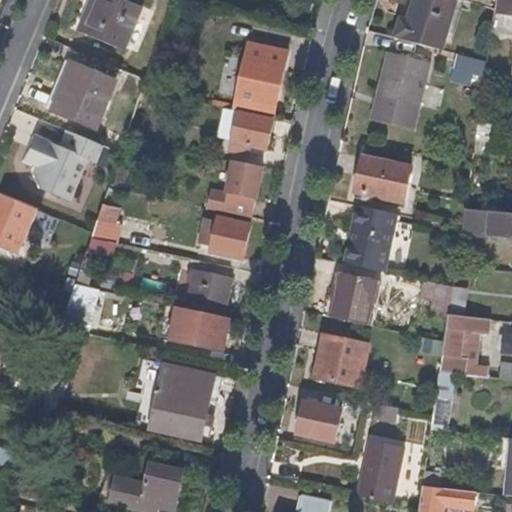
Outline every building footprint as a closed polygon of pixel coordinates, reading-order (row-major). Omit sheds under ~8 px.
[(120,52),(137,9),(115,0),(87,0),(73,32),(120,52)] [(449,33),(456,0),(415,0),(414,6),(409,21),(401,19),(396,38),(444,51),(449,33)] [(456,35),(465,1),(462,0),(456,0),(449,33),(456,35)] [(511,17),(511,0),(502,0),(502,5),(501,15),(505,17),(511,17)] [(274,120),(287,53),(249,44),(234,111),(239,112),(274,120)] [(414,129),(428,63),(387,52),(371,119),(414,129)] [(485,77),(488,63),(459,55),(455,70),(485,77)] [(88,128),(108,81),(65,62),(53,86),(60,89),(50,112),(88,128)] [(50,112),(60,89),(53,86),(42,109),(50,112)] [(267,152),(274,120),(239,112),(231,152),(249,156),(251,148),(267,152)] [(98,168),(106,149),(65,132),(60,148),(58,156),(46,151),(48,144),(31,137),(21,163),(34,169),(32,177),(36,191),(60,201),(67,183),(75,186),(84,163),(98,168)] [(58,156),(60,148),(48,144),(46,151),(58,156)] [(402,202),(410,168),(363,157),(355,191),(402,202)] [(251,220),(262,170),(232,163),(226,196),(208,193),(204,210),(251,220)] [(122,188),(125,172),(114,169),(112,186),(122,188)] [(66,204),(75,186),(67,183),(60,201),(66,204)] [(0,247),(15,253),(34,209),(0,194),(0,247)] [(113,223),(116,209),(102,205),(97,220),(113,223)] [(387,272),(399,214),(358,205),(353,231),(346,263),(387,272)] [(511,213),(465,209),(462,227),(462,232),(472,232),(511,236),(511,213)] [(243,261),(251,226),(233,222),(233,219),(220,215),(218,224),(204,220),(198,246),(212,249),(211,254),(243,261)] [(117,243),(120,225),(113,223),(97,220),(93,233),(92,235),(93,235),(93,236),(94,237),(93,238),(114,243),(117,243)] [(111,256),(114,243),(93,238),(93,239),(92,240),(91,240),(90,240),(87,250),(111,256)] [(89,289),(92,276),(80,272),(75,286),(89,289)] [(222,318),(231,280),(197,272),(187,311),(222,318)] [(372,325),(380,284),(341,275),(332,316),(372,325)] [(449,315),(452,294),(453,287),(431,282),(428,301),(437,304),(436,313),(448,316),(449,315)] [(87,335),(96,291),(89,289),(75,286),(72,296),(61,329),(87,335)] [(460,316),(462,295),(452,294),(449,315),(460,316)] [(222,351),(229,320),(222,318),(187,311),(177,309),(171,340),(222,351)] [(463,341),(464,328),(489,331),(490,320),(460,316),(449,315),(448,316),(445,341),(443,353),(455,356),(461,351),(463,341)] [(511,352),(511,335),(482,334),(481,351),(511,352)] [(363,387),(372,345),(326,335),(317,377),(363,387)] [(464,358),(468,342),(463,341),(461,351),(455,356),(461,357),(464,358)] [(463,365),(464,358),(461,357),(455,356),(443,353),(440,373),(462,375),(463,365)] [(511,380),(511,363),(505,363),(503,364),(502,379),(511,380)] [(489,378),(490,368),(463,365),(462,375),(489,378)] [(52,405),(63,370),(49,366),(37,401),(52,405)] [(201,442),(212,385),(161,375),(149,431),(201,442)] [(335,442),(343,410),(306,402),(303,414),(301,424),(299,434),(335,442)] [(396,423),(399,409),(375,404),(372,418),(396,423)] [(301,424),(303,414),(297,413),(294,423),(301,424)] [(145,459),(148,442),(115,434),(113,451),(145,459)] [(393,503),(404,446),(374,439),(372,453),(366,452),(358,496),(393,503)] [(0,466),(13,473),(19,457),(0,449),(0,466)] [(172,511),(174,511),(184,474),(152,467),(146,487),(115,479),(110,504),(145,511),(155,511),(156,508),(172,511)] [(110,504),(115,479),(109,478),(106,492),(102,491),(99,501),(110,504)] [(441,511),(442,505),(475,508),(477,492),(423,485),(419,509),(418,511),(441,511)] [(328,511),(330,500),(302,494),(298,511),(328,511)]
